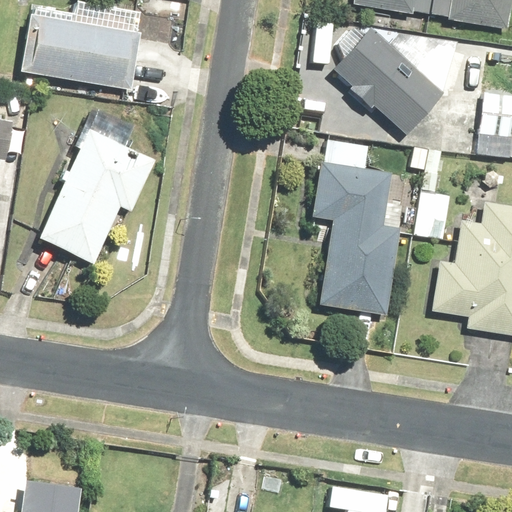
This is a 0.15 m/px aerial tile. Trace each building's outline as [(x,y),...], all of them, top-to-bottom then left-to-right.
[(348,0),(347,6),(408,16),(408,13),(443,19),(442,21),(503,31),(508,0),(348,0)] [(28,18),(22,17),(13,75),(127,92),(136,34),(132,34),(136,14),(70,4),(68,16),(29,10),(28,18)] [(439,95),(364,30),(360,35),(345,31),(332,46),(339,59),(327,72),(346,89),(344,92),(365,110),(368,108),(402,138),(439,95)] [(480,64),(457,62),(456,83),(478,85),(480,64)] [(511,97),(448,90),(445,116),(475,120),(471,155),(511,159),(511,97)] [(124,135),(83,117),(68,149),(72,151),(32,241),(88,267),(114,209),(125,214),(149,162),(118,148),(124,135)] [(382,317),(399,203),(382,200),(385,175),(360,171),(363,149),(322,143),(319,165),(314,164),(306,219),(326,222),(313,307),(382,317)] [(437,152),(409,149),(407,169),(420,171),(418,192),(434,194),(438,162),(436,162),(437,152)] [(439,240),(446,198),(417,194),(410,236),(439,240)] [(476,225),(456,222),(449,266),(434,263),(427,314),(463,319),(462,330),(511,337),(511,209),(479,205),(476,225)] [(71,511),(74,490),(19,482),(14,511),(71,511)] [(381,511),(384,497),(326,488),(323,509),(340,511),(381,511)]
